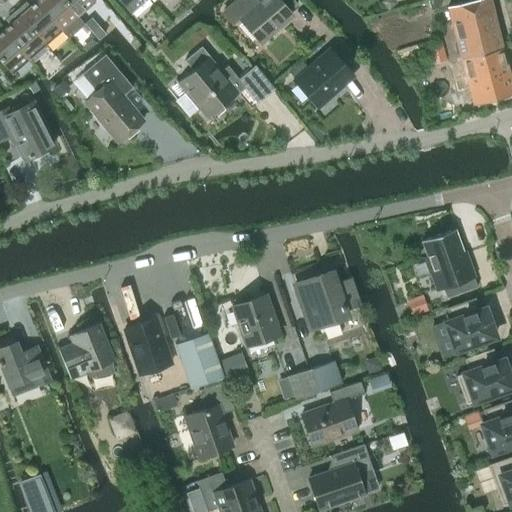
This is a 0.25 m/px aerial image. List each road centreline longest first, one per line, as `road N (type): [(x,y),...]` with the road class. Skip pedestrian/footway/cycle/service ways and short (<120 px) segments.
road 1 (unclassified): [(511,116),(435,138),(159,181),(0,229)]
road 2 (unclassified): [(0,296),(485,188)]
